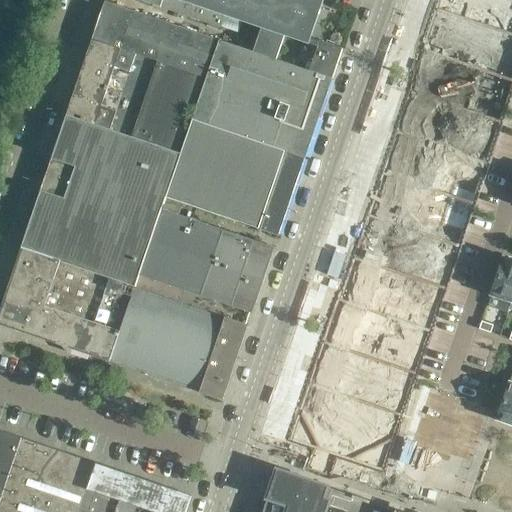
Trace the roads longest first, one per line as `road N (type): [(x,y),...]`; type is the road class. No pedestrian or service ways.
road 1 (unclassified): [(391,0),(232,467)]
road 2 (residential): [(232,467),(0,389)]
road 3 (unclassified): [(0,212),(72,0)]
road 4 (residential): [(445,381),(511,192)]
road 5 (unknown): [(323,199),(458,254)]
